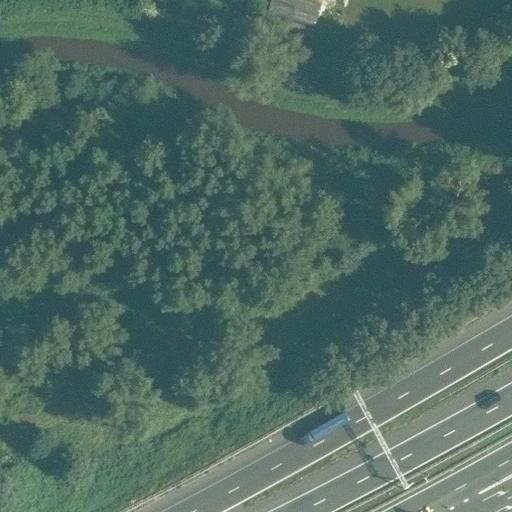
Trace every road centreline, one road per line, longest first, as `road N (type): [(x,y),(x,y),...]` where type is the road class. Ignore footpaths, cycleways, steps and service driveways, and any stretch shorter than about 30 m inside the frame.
road 1 (motorway): [(511,332),(199,511)]
road 2 (motorway): [(511,399),(300,511)]
